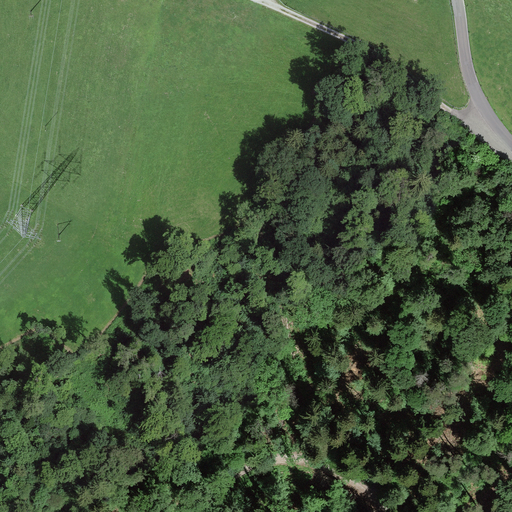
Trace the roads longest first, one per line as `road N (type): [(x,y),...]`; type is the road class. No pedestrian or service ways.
road 1 (track): [(259,0),(357,44),(450,112),(486,115)]
road 2 (track): [(390,511),(343,476),(283,457),(246,465),(188,511)]
road 3 (unclassified): [(456,0),(474,92),(511,143)]
